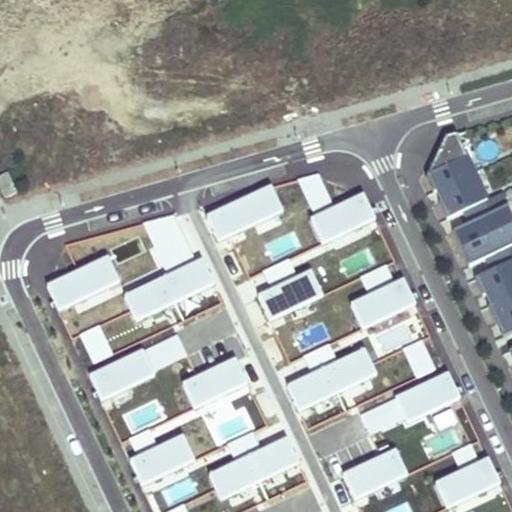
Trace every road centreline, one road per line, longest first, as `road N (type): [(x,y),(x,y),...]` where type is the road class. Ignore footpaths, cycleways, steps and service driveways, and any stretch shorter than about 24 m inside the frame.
road 1 (residential): [(122,511),(12,286),(12,247),(40,224),(181,184)]
road 2 (residential): [(335,511),(181,184)]
road 3 (residential): [(365,129),(511,443)]
road 4 (residential): [(181,184),(365,129)]
road 5 (residential): [(511,88),(365,129)]
